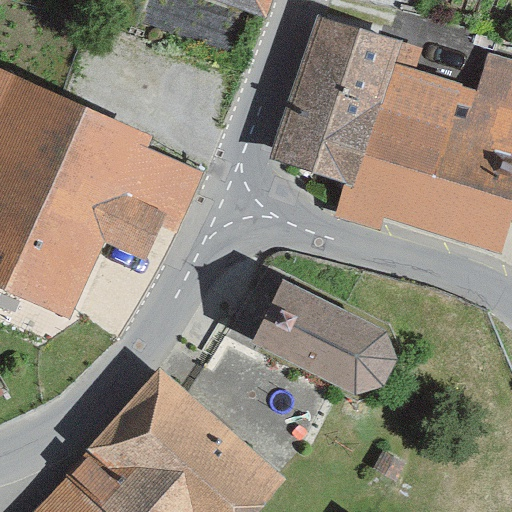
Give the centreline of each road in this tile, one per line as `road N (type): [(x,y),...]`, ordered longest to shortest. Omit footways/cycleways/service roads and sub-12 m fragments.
road 1 (unclassified): [(223,197),(143,358),(87,416),(0,455)]
road 2 (tertiary): [(223,197),(511,300)]
road 3 (tertiary): [(306,0),(223,197)]
